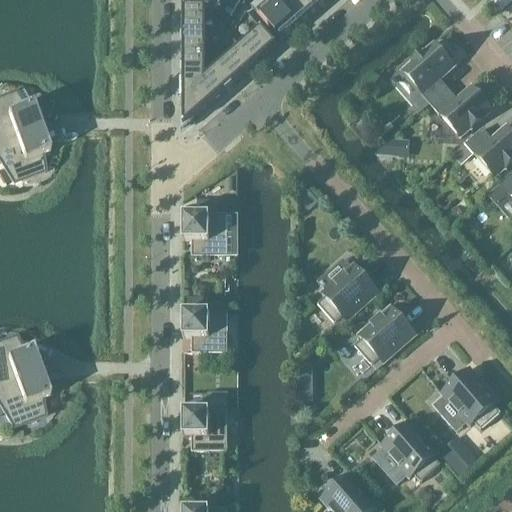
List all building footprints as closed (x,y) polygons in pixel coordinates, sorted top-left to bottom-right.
[(183,0),(183,12),(206,12),(221,12),(221,0),(183,0)] [(298,29),(273,0),(257,15),(282,43),(298,29)] [(302,0),(273,0),(298,29),(315,15),(302,0)] [(331,0),(302,0),(315,15),(331,0)] [(511,4),(511,2),(509,0),(498,0),(493,5),(501,14),(511,4)] [(183,12),(183,46),(205,46),(206,12),(183,12)] [(262,31),(236,54),(251,71),(276,48),(262,31)] [(221,38),(206,38),(205,46),(216,46),(221,39),(222,38),(221,38)] [(183,46),(183,101),(206,81),(206,80),(205,80),(205,46),(183,46)] [(430,108),(448,92),(440,83),(454,70),(450,66),(455,62),(442,47),(437,51),(433,46),(402,73),(423,97),(422,98),(430,108)] [(236,54),(210,76),(225,93),(251,71),(236,54)] [(206,81),(183,101),(183,130),(225,93),(210,76),(206,80),(206,81)] [(448,92),(430,108),(439,117),(440,116),(461,141),(492,113),(471,89),(457,101),(448,92)] [(0,101),(0,146),(41,131),(32,108),(25,110),(16,96),(0,101)] [(474,156),(495,180),(511,165),(511,136),(505,129),(491,141),(483,132),(465,148),(473,157),(474,156)] [(41,131),(0,146),(0,164),(13,186),(45,175),(42,158),(49,155),(41,131)] [(391,144),(376,157),(380,162),(408,163),(409,145),(391,144)] [(511,176),(488,198),(497,209),(510,198),(511,199),(511,176)] [(311,198),(303,189),(293,198),(300,207),(311,198)] [(197,203),(197,216),(218,216),(218,203),(197,203)] [(192,259),(227,260),(227,217),(183,217),(183,244),(192,244),(192,259)] [(325,300),(318,307),(335,327),(343,320),(346,324),(379,295),(355,268),(322,296),(325,300)] [(203,301),(187,301),(187,314),(203,314),(203,301)] [(355,349),(372,369),(380,362),(383,366),(416,337),(391,310),(359,338),(362,342),(355,349)] [(192,356),(227,357),(227,314),(203,314),(187,314),(183,314),(183,341),(192,341),(192,356)] [(0,345),(0,390),(40,376),(32,352),(25,354),(16,340),(0,345)] [(311,366),(295,366),(295,403),(311,403),(311,366)] [(444,398),(433,408),(458,434),(468,425),(471,428),(474,425),(481,433),(500,415),(493,407),(497,404),(499,402),(473,373),(468,368),(467,369),(440,394),(444,398)] [(40,376),(0,390),(0,408),(13,430),(45,419),(41,403),(49,400),(40,376)] [(188,404),(199,404),(199,393),(188,393),(188,404)] [(221,398),(208,398),(208,409),(221,409),(221,398)] [(183,413),(183,439),(192,439),(192,455),(227,455),(227,413),(183,413)] [(384,451),(373,460),(397,488),(408,478),(410,481),(414,478),(421,485),(441,468),(434,460),(438,457),(409,424),(381,449),(384,451)] [(439,455),(447,463),(455,472),(473,456),(457,439),(439,455)] [(321,501),(330,511),(373,511),(377,509),(349,477),(321,501)]
